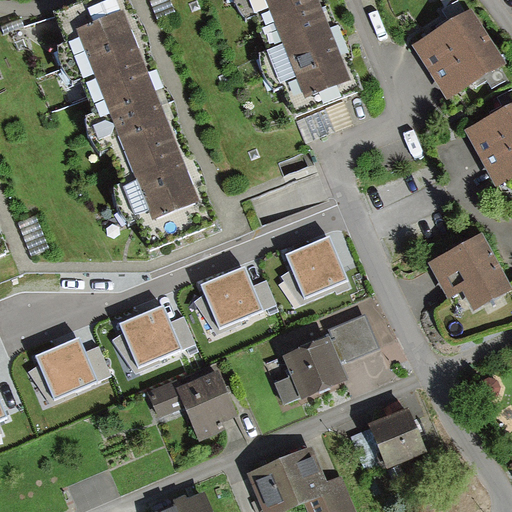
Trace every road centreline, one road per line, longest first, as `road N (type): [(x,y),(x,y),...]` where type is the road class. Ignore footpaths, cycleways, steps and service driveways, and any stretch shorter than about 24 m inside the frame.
road 1 (residential): [(353,205),(130,294),(0,322)]
road 2 (residential): [(102,511),(429,368)]
road 3 (residential): [(340,179),(334,163),(343,148),(390,123),(397,108),(354,0)]
road 4 (residential): [(429,368),(353,205)]
road 5 (residential): [(511,506),(429,368)]
